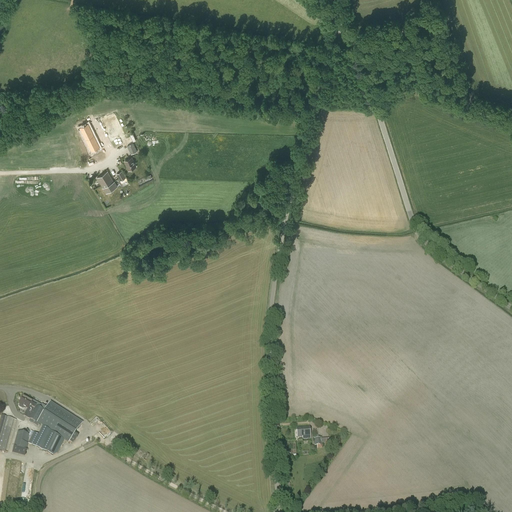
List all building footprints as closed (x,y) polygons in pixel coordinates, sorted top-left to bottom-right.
[(114,117),(104,121),(107,128),(109,128),(112,137),(121,133),(114,117)] [(88,124),(80,128),(86,140),(94,136),(88,124)] [(94,136),(86,140),(92,151),(100,147),(94,136)] [(131,155),(134,153),(133,150),(136,149),(133,143),(127,146),(131,155)] [(66,168),(76,167),(75,149),(65,150),(66,168)] [(127,166),(126,166),(128,170),(136,167),(132,158),(125,161),(127,166)] [(96,176),(100,183),(110,177),(106,170),(96,176)] [(122,171),(116,174),(120,181),(126,177),(122,171)] [(110,177),(100,183),(104,191),(116,184),(113,179),(112,180),(110,177)] [(85,417),(89,417),(92,417),(96,415),(98,413),(100,410),(101,407),(101,403),(100,400),(98,397),(95,394),(92,393),(89,393),(85,393),(82,395),(79,397),(77,400),(76,404),(76,407),(78,410),(79,413),(82,416),(85,417)] [(25,409),(25,408),(28,409),(24,416),(30,420),(29,421),(37,426),(38,424),(52,433),(42,451),(55,457),(56,454),(58,455),(65,441),(68,443),(70,441),(73,444),(76,439),(73,436),(82,423),(51,403),(46,411),(42,409),(42,407),(40,406),(39,407),(37,406),(39,404),(33,401),(33,402),(23,397),(19,404),(20,404),(19,406),(19,407),(23,409),(25,409)] [(0,420),(0,450),(5,452),(14,419),(1,415),(0,420)] [(303,437),(303,439),(310,439),(309,427),(297,428),(297,437),(303,437)] [(34,432),(28,444),(42,451),(52,433),(42,428),(39,434),(34,432)] [(12,453),(25,457),(28,443),(27,443),(30,434),(18,431),(12,453)] [(324,444),(325,446),(329,446),(328,438),(314,439),(314,446),(317,446),(317,448),(322,448),(322,444),(324,444)]
